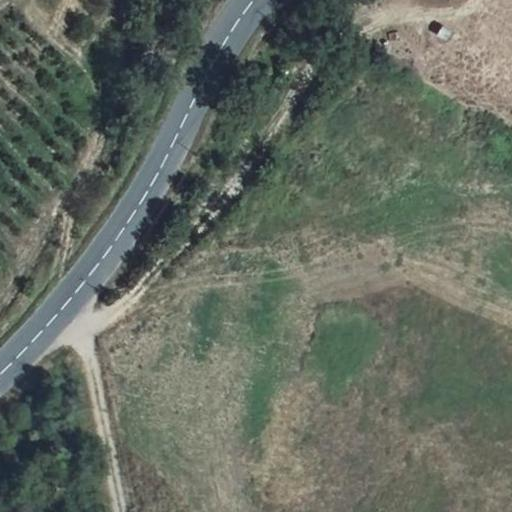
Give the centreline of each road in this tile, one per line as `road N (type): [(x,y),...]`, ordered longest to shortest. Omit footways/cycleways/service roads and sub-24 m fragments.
road 1 (secondary): [(268,0),(112,248),(0,372)]
road 2 (track): [(64,307),(120,511)]
